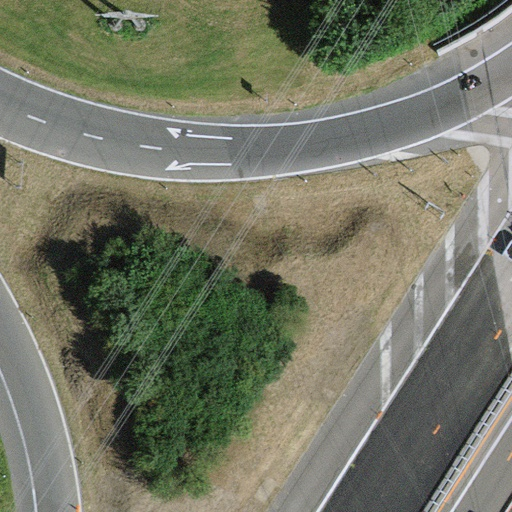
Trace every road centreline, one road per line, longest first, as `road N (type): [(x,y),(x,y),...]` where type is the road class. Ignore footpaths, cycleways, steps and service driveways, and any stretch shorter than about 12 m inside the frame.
road 1 (motorway): [(511,68),(431,113),(378,131),(248,151),(95,136),(0,102)]
road 2 (motorway): [(511,280),(368,511)]
road 3 (motorway): [(0,318),(51,452),(57,511)]
